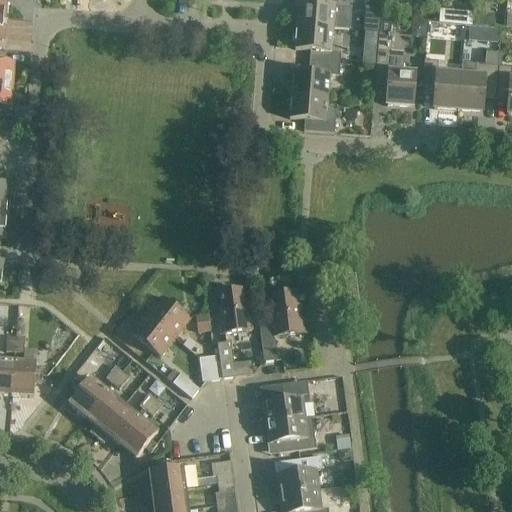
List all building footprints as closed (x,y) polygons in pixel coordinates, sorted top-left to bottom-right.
[(298,5),(297,29),(334,31),(336,8),(298,5)] [(511,26),(511,12),(484,11),(484,25),(511,26)] [(460,14),(459,26),(472,27),(473,15),(460,14)] [(393,25),(380,23),(378,36),(392,38),(393,25)] [(412,24),(411,38),(426,40),(427,25),(412,24)] [(315,54),(314,65),(340,67),(340,56),(332,55),(334,31),(297,29),(295,52),(315,54)] [(484,30),(467,29),(467,42),(483,43),(484,30)] [(361,50),(364,50),(363,66),(375,66),(377,35),(362,34),(361,50)] [(412,110),(414,90),(415,76),(403,75),(404,55),(390,54),(392,38),(378,37),(375,77),(388,78),(386,108),(412,110)] [(461,76),(458,113),(482,115),(483,95),(496,96),(498,69),(499,56),(486,54),(485,68),(462,66),(461,76)] [(0,85),(12,86),(14,65),(0,63),(0,85)] [(434,111),(458,113),(461,76),(438,74),(439,64),(424,63),(422,96),(423,96),(423,91),(435,91),(434,111)] [(293,74),(291,98),(328,101),(330,78),(339,79),(339,77),(348,78),(349,67),(340,67),(314,65),(313,76),(293,74)] [(507,117),(511,117),(511,80),(511,76),(511,69),(498,69),(496,96),(509,97),(507,117)] [(0,105),(11,107),(12,86),(0,85),(0,105)] [(334,136),(335,125),(335,118),(328,109),(328,101),(291,98),(289,121),(309,123),(308,134),(303,133),(303,134),(334,136)] [(0,218),(8,219),(10,186),(0,185),(0,218)] [(216,308),(219,329),(220,337),(251,333),(251,331),(252,330),(250,319),(248,304),(243,305),(241,291),(219,294),(221,307),(216,308)] [(264,365),(276,363),(272,339),(304,335),(300,307),(295,307),(293,294),(272,296),(274,310),(269,311),(271,328),(259,330),(264,365)] [(162,299),(146,318),(175,340),(190,322),(177,311),(162,299)] [(175,340),(146,318),(131,337),(160,359),(175,340)] [(24,320),(23,334),(40,336),(42,321),(24,320)] [(15,355),(16,340),(7,339),(6,355),(15,355)] [(16,340),(15,355),(23,356),(24,341),(16,340)] [(253,378),(252,364),(233,366),(230,344),(216,346),(218,358),(221,382),(253,378)] [(202,385),(209,384),(221,382),(218,358),(199,360),(202,385)] [(0,398),(12,399),(15,364),(14,364),(0,362),(0,398)] [(36,364),(17,363),(15,364),(12,399),(34,400),(35,386),(42,386),(43,376),(35,376),(36,364)] [(112,387),(122,375),(115,369),(105,381),(112,387)] [(191,401),(199,392),(174,371),(166,381),(191,401)] [(122,375),(112,387),(119,392),(128,380),(122,375)] [(67,407),(85,421),(107,394),(106,392),(90,379),(83,388),(77,383),(71,391),(77,395),(67,407)] [(266,426),(305,420),(303,407),(309,406),(307,388),(282,391),(284,402),(263,405),(266,426)] [(96,441),(124,407),(107,394),(85,421),(95,430),(90,436),(96,441)] [(146,414),(155,402),(149,397),(139,409),(146,414)] [(155,402),(146,414),(152,419),(162,408),(155,402)] [(124,407),(96,441),(103,446),(108,440),(118,448),(140,421),(124,407)] [(305,420),(266,426),(269,446),(289,444),(290,455),(316,451),(311,419),(305,420)] [(158,435),(140,421),(118,448),(135,462),(145,451),(151,455),(157,448),(151,443),(158,435)] [(276,477),(279,497),(318,492),(316,472),(322,471),(321,459),(296,463),(297,474),(276,477)] [(150,496),(186,491),(185,489),(183,469),(172,471),(171,463),(161,464),(162,472),(148,474),(150,496)] [(218,487),(233,485),(232,477),(217,479),(218,487)] [(233,485),(218,487),(219,496),(235,494),(233,485)] [(144,511),(188,511),(186,491),(150,496),(152,509),(144,510),(144,511)] [(321,511),(318,492),(279,497),(281,511),(327,511),(328,511),(321,511)]
